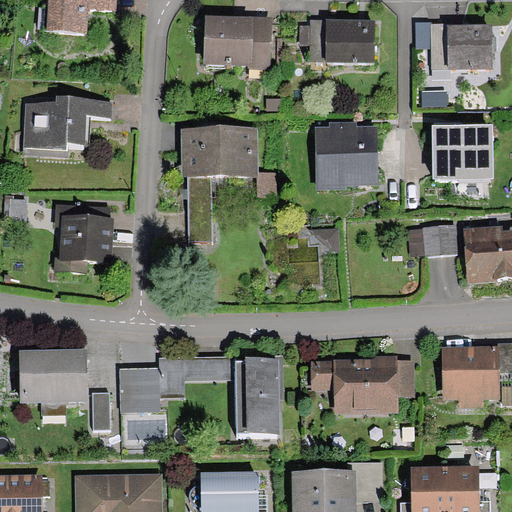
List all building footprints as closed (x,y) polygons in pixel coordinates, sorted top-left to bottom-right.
[(124,0),(57,0),(56,38),(101,40),(101,20),(123,21),(124,0)] [(266,24),(206,24),(206,69),(266,70),(266,24)] [(371,28),(313,28),(313,65),(371,65),(371,28)] [(488,32),(432,32),(432,74),(488,74),(488,32)] [(62,109),(30,109),(28,156),(95,157),(96,125),(120,126),(121,102),(62,101),(62,109)] [(487,132),(434,133),(435,185),(488,184),(487,132)] [(373,133),(315,135),(317,192),(375,190),(373,133)] [(184,137),(186,245),(209,244),(207,179),(252,178),(251,136),(184,137)] [(263,200),(281,199),(280,176),(261,178),(263,200)] [(126,210),(71,207),(67,272),(122,275),(126,210)] [(315,252),(344,252),(344,231),(315,231),(315,252)] [(451,232),(424,234),(425,257),(453,255),(451,232)] [(511,239),(468,241),(470,283),(511,281),(511,239)] [(245,358),(164,359),(164,400),(189,400),(189,382),(236,381),(237,440),(293,439),(292,365),(245,366),(245,358)] [(511,358),(453,359),(453,406),(511,405),(511,358)] [(101,360),(23,362),(24,409),(102,408),(101,360)] [(422,361),(310,363),(311,394),(347,393),(348,417),(413,416),(413,399),(423,399),(422,361)] [(491,511),(492,478),(420,476),(418,511),(491,511)] [(167,511),(167,478),(82,479),(82,511),(167,511)] [(366,511),(366,479),(303,480),(303,511),(366,511)] [(268,511),(268,480),(204,481),(204,511),(268,511)] [(46,511),(46,484),(0,484),(0,511),(46,511)]
